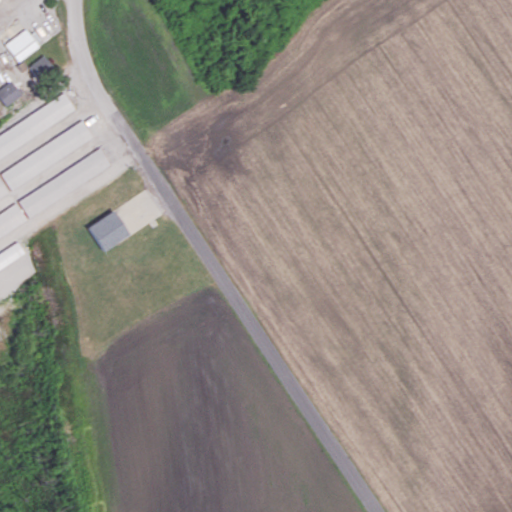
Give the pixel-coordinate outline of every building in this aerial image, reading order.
[(4,44),(18,61),(38,45),(25,28),(4,44)] [(27,66),(37,79),(53,66),(43,54),(27,66)] [(0,86),(0,98),(5,106),(21,94),(10,79),(0,86)] [(0,155),(75,110),(64,93),(0,132),(0,155)] [(0,171),(10,188),(93,137),(82,120),(0,170),(0,171)] [(17,199),(28,216),(111,165),(100,148),(17,199)] [(0,199),(9,195),(0,178),(0,199)] [(0,212),(0,236),(27,221),(16,203),(0,212)] [(101,249),(125,233),(109,210),(85,226),(101,249)] [(0,268),(25,253),(17,241),(0,252),(0,268)]
